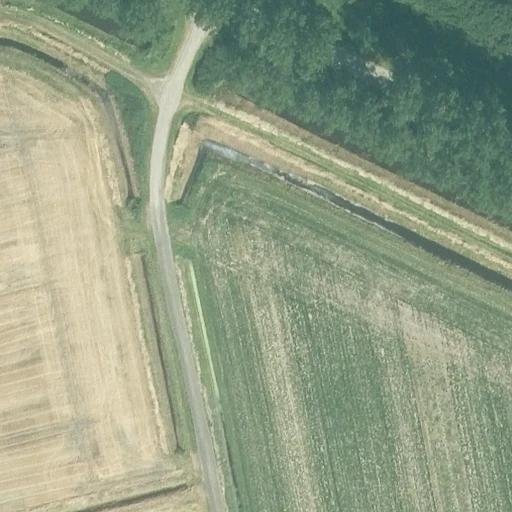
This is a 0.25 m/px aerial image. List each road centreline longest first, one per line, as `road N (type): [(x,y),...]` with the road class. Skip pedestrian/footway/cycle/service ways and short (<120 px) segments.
road 1 (track): [(220,511),(159,193),(168,97),(211,0)]
road 2 (unclassified): [(511,143),(215,0)]
road 3 (track): [(0,23),(67,43),(168,97)]
